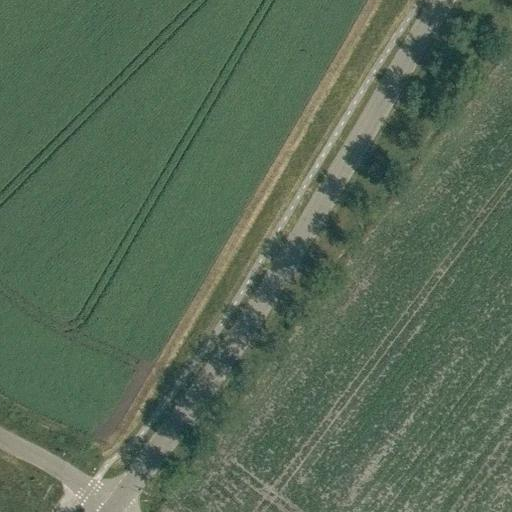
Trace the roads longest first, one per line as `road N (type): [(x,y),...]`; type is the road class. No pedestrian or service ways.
road 1 (tertiary): [(113,506),(247,322),(438,0)]
road 2 (unclassified): [(113,506),(0,437)]
